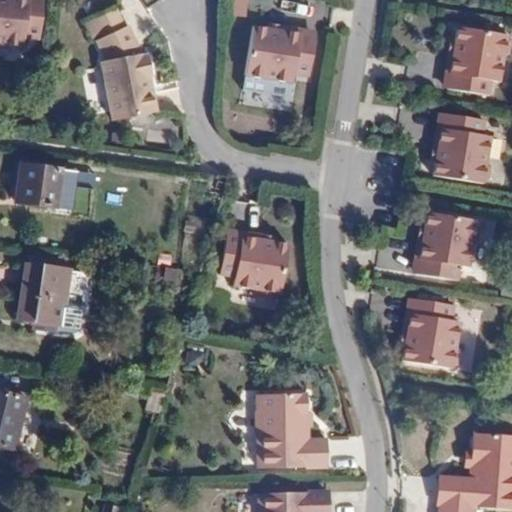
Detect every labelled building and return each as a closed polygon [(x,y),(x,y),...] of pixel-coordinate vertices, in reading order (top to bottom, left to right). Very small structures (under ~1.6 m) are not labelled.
[(0,0),(0,42),(21,45),(22,37),(38,38),(41,0),(0,0)] [(229,0),(229,15),(244,15),(244,0),(229,0)] [(148,76),(146,65),(151,64),(147,43),(144,44),(143,41),(139,42),(138,36),(124,15),(96,34),(104,44),(105,48),(100,49),(112,108),(154,101),(151,76),(148,76)] [(511,29),(510,25),(460,17),(450,79),(491,86),(493,72),(502,73),(506,45),(511,41),(511,40),(511,29)] [(315,35),(255,25),(246,70),(251,77),(261,79),(266,75),(292,80),(294,71),(309,73),(315,35)] [(488,111),(446,104),(436,165),(485,174),(491,169),(492,160),(489,155),(493,127),(486,125),(488,111)] [(62,169),(22,164),(17,199),(57,205),(62,169)] [(475,223),(428,215),(418,275),(458,283),(461,271),(469,273),(473,245),(481,239),(481,232),(475,223)] [(288,249),(226,236),(220,274),(231,278),(230,286),(259,292),(264,297),(273,299),(280,294),(288,249)] [(68,269),(29,263),(21,318),(59,324),(68,269)] [(455,309),(414,302),(404,363),(453,370),(457,367),(460,356),(455,351),(460,323),(453,321),(455,309)] [(26,397),(0,391),(0,444),(15,448),(26,397)] [(304,397),(253,397),(255,471),(323,469),(323,444),(304,443),(304,397)] [(439,480),(438,507),(441,507),(472,509),(511,511),(511,438),(473,436),(470,481),(439,480)] [(323,511),(323,494),(255,495),(255,511),(323,511)]
